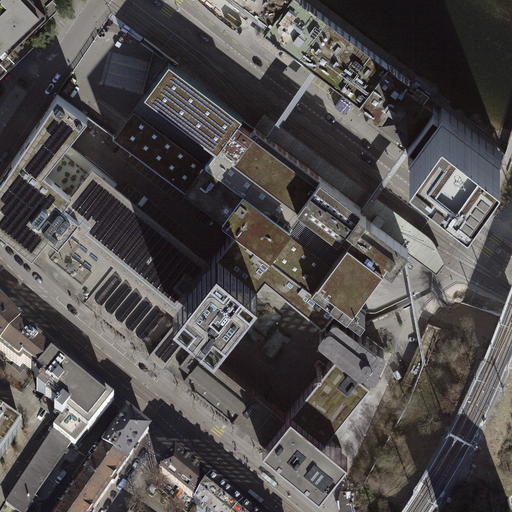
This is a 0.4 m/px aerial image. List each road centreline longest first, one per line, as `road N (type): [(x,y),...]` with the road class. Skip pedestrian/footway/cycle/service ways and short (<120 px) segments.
road 1 (tertiary): [(511,263),(238,54)]
road 2 (unclassified): [(173,419),(0,266)]
road 3 (residential): [(0,150),(100,0)]
road 4 (unclassified): [(316,511),(217,431),(197,419),(173,419)]
road 5 (unclassified): [(173,419),(195,459),(259,511)]
